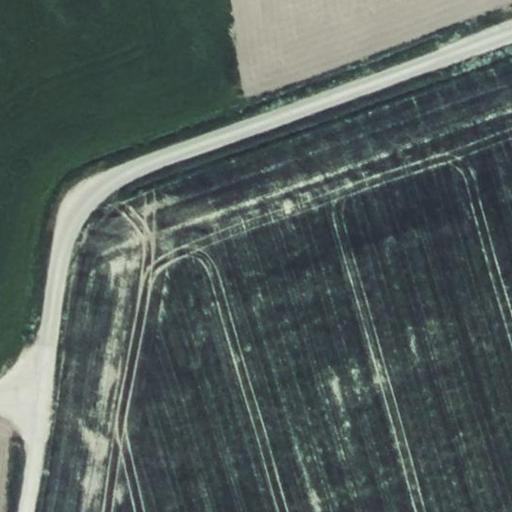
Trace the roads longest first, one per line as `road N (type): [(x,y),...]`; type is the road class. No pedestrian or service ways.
road 1 (unclassified): [(39,386),(70,210),(83,188),(511,24)]
road 2 (unclassified): [(39,386),(21,511)]
